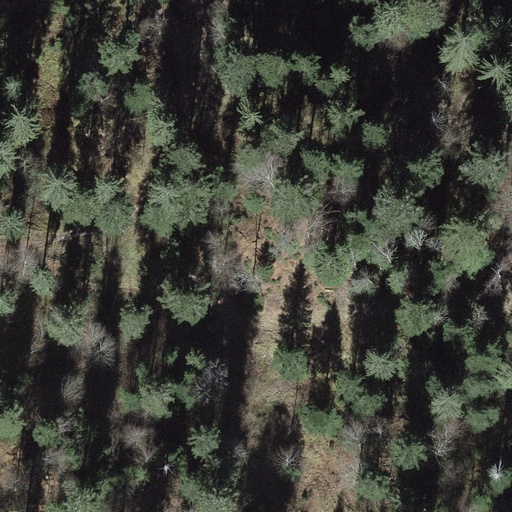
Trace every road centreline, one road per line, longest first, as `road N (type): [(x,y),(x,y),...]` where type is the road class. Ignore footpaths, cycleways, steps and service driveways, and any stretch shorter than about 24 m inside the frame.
road 1 (track): [(511,320),(455,300),(357,315),(280,314),(190,291),(87,284),(0,263)]
road 2 (track): [(0,257),(114,218),(161,179),(178,136),(180,86),(142,0)]
